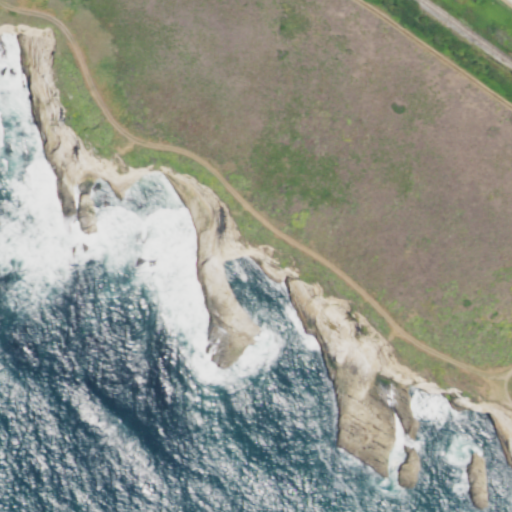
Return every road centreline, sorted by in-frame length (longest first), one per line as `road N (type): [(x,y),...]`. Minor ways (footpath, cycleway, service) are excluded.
road 1 (track): [(511,368),(498,376),(418,344),(331,266),(270,229),(200,161),(119,131),(62,27),(0,2)]
road 2 (track): [(511,107),(360,0)]
